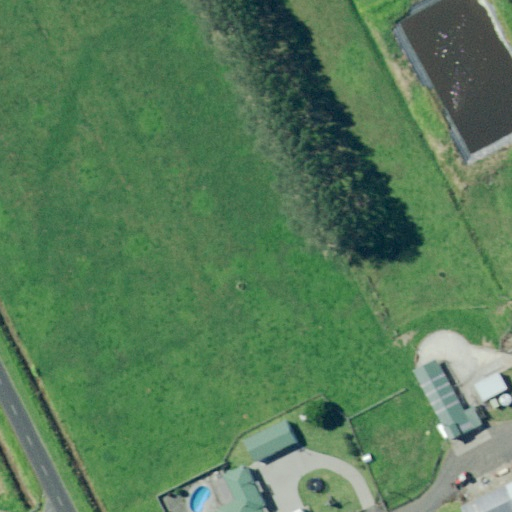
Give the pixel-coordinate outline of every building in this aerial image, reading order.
[(455,441),(480,428),(443,358),(418,371),(445,424),(441,426),(447,439),(452,436),(455,441)] [(511,389),(503,374),(479,386),(487,402),(511,389)] [(301,443),(291,421),(249,441),(259,463),(301,443)] [(269,505),(251,466),(215,482),(227,508),(221,510),(221,511),(265,511),(263,508),(269,505)] [(511,511),(511,485),(466,508),(467,511),(511,511)]
